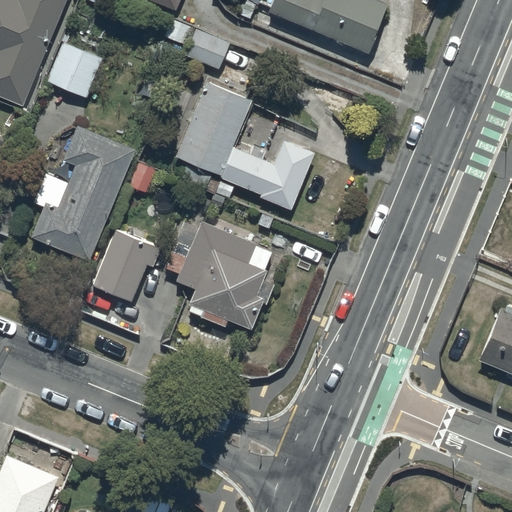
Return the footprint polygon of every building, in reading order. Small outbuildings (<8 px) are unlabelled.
[(0,0),(0,92),(21,101),(62,0),(0,0)] [(242,0),(239,11),(250,15),(255,0),(256,0),(258,1),(257,0),(242,0)] [(270,0),(269,4),(367,46),(386,0),(270,0)] [(229,38),(171,14),(165,33),(186,42),(183,50),(218,64),(229,38)] [(61,37),(45,77),(87,94),(103,54),(61,37)] [(251,94),(206,73),(175,150),(219,168),(218,171),(221,172),(215,189),(229,194),(234,178),(259,188),(258,191),(289,204),(313,146),(283,133),(273,158),(261,154),(264,147),(251,142),(248,148),(232,142),(251,94)] [(88,254),(134,143),(78,121),(64,155),(76,160),(68,179),(45,170),(34,197),(44,201),(32,231),(88,254)] [(255,288),(271,245),(200,214),(190,241),(173,235),(163,262),(178,267),(175,276),(193,282),(188,297),(191,298),(188,304),(200,309),(199,312),(225,321),(228,313),(250,321),(262,291),(255,288)] [(160,241),(115,223),(92,280),(131,296),(146,257),(152,260),(160,241)] [(511,306),(499,301),(478,355),(511,369),(511,306)] [(0,511),(41,511),(58,472),(8,450),(0,467),(0,511)] [(166,511),(173,493),(148,484),(137,511),(166,511)]
